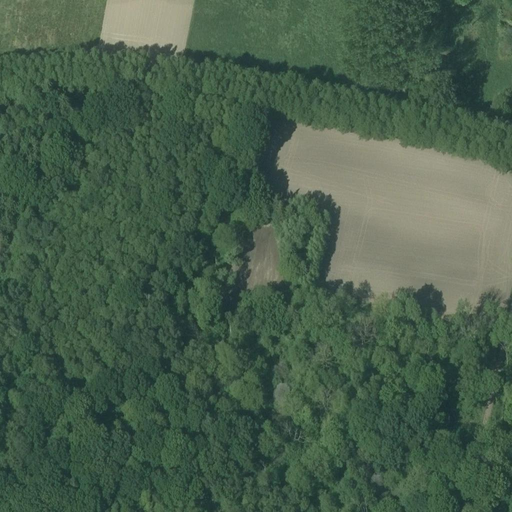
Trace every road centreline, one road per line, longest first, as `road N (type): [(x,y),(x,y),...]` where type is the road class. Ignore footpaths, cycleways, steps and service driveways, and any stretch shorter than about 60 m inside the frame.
road 1 (track): [(511,147),(357,108),(210,86),(98,72),(0,78)]
road 2 (track): [(511,321),(466,511)]
